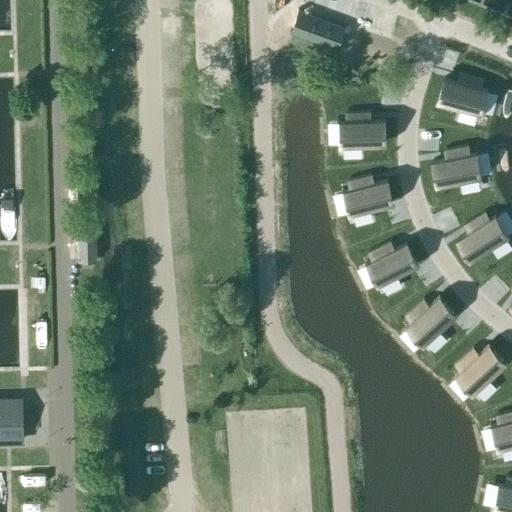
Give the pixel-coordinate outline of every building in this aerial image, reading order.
[(345,24),(298,7),(297,8),(299,9),(291,29),(290,29),(289,30),(336,47),(345,24)] [(444,76),(437,99),(460,105),(458,113),(474,118),(476,110),(478,110),(484,87),(479,85),(481,78),(459,72),(457,79),(444,76)] [(346,118),(340,118),(341,143),(343,143),(343,151),(360,151),(360,143),(383,142),(382,117),(369,118),(368,110),(346,111),(346,118)] [(446,156),(433,158),(437,182),(460,178),(461,186),(478,183),(476,175),(478,174),(474,150),(468,152),(466,144),(444,148),(446,156)] [(350,186),(345,187),(350,211),(352,211),(354,219),(371,215),(369,207),(391,201),(385,177),(372,181),(370,173),(348,179),(350,186)] [(469,229),(457,236),(470,257),(490,244),(494,251),(508,243),(504,236),(506,234),(493,214),(488,217),(484,211),(465,223),(469,229)] [(94,231),(78,231),(79,260),(95,259),(94,231)] [(372,257),(367,260),(378,281),(380,280),(384,287),(399,280),(395,272),(416,262),(405,241),(392,247),(389,240),(369,250),(372,257)] [(423,298),(406,313),(411,319),(407,323),(423,341),(425,339),(431,344),(443,333),(438,327),(454,312),(438,294),(428,304),(423,298)] [(472,347),(456,362),(461,368),(457,371),(473,389),(474,388),(480,394),(492,383),(486,377),(503,361),(487,343),(477,353),(472,347)] [(0,440),(21,440),(19,399),(0,399),(0,440)] [(499,421),(493,422),(499,446),(501,445),(503,453),(511,450),(511,409),(497,414),(499,421)] [(499,481),(495,505),(497,506),(495,511),(511,511),(511,476),(507,475),(505,482),(499,481)]
